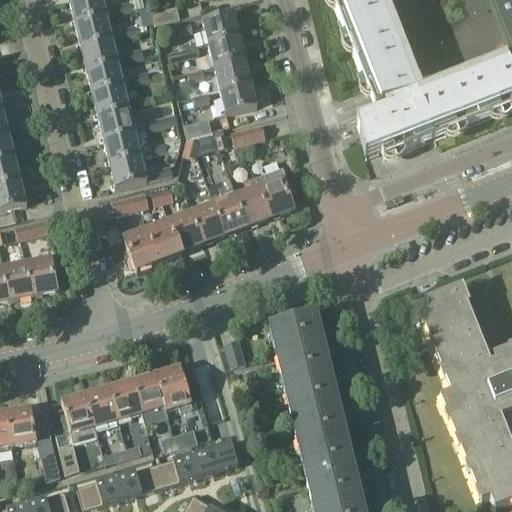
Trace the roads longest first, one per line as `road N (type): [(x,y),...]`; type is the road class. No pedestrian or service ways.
road 1 (residential): [(110,337),(27,0)]
road 2 (residential): [(407,511),(341,252)]
road 3 (residential): [(341,252),(283,0)]
road 4 (tertiary): [(110,337),(341,252)]
road 5 (tertiary): [(341,252),(511,183)]
